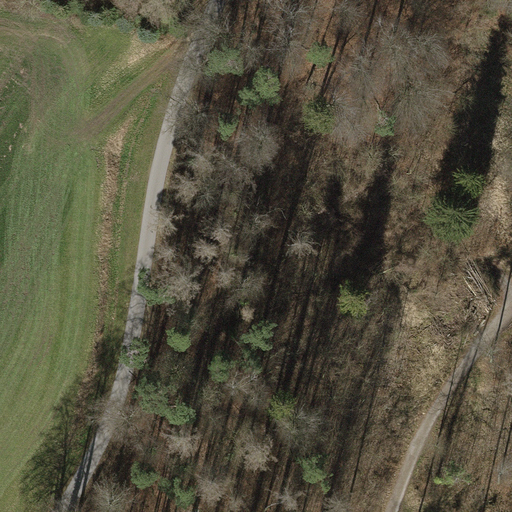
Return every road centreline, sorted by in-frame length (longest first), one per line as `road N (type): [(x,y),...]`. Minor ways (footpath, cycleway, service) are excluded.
road 1 (track): [(221,0),(171,131),(121,392),(62,511)]
road 2 (track): [(395,511),(440,401),(511,318)]
